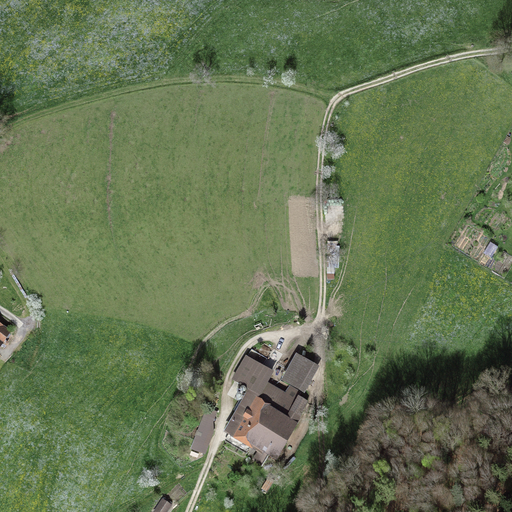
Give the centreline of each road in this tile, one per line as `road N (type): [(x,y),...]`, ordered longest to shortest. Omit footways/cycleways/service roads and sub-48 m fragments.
road 1 (track): [(511,48),(453,56),(350,88),(331,103),(323,124),(319,324)]
road 2 (track): [(319,324),(314,511)]
